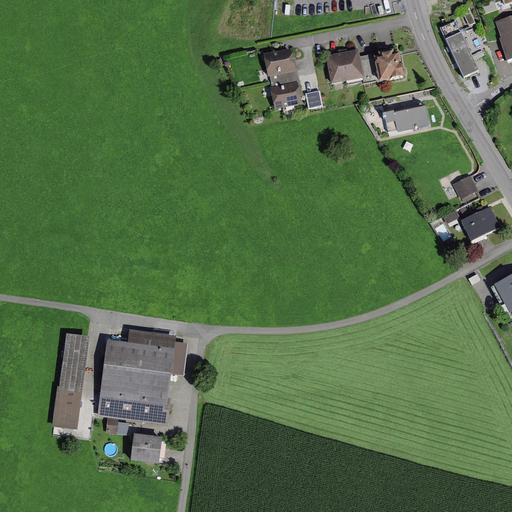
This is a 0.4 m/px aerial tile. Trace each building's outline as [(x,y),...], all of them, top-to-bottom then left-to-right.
[(511,16),(496,22),(501,38),(500,39),(507,61),(511,59),(511,16)] [(456,21),(441,28),(464,78),(480,70),(456,21)] [(291,50),(264,55),(268,77),(295,72),(291,50)] [(367,54),(336,60),(341,89),(373,83),(367,54)] [(414,58),(387,62),(391,87),(421,82),(419,70),(416,71),(414,58)] [(298,82),(272,87),(276,110),(302,105),(298,82)] [(320,91),(306,94),(310,109),(323,106),(320,91)] [(436,106),(394,112),(398,137),(439,131),(436,106)] [(410,138),(397,140),(399,155),(411,154),(410,138)] [(476,180),(459,189),(469,208),(486,199),(476,180)] [(499,211),(471,225),(481,247),(510,233),(499,211)] [(130,330),(129,343),(108,340),(98,416),(165,425),(171,375),(185,376),(189,344),(175,342),(176,336),(130,330)] [(78,430),(90,337),(67,334),(55,427),(78,430)] [(164,439),(134,435),(131,461),(161,465),(164,439)]
